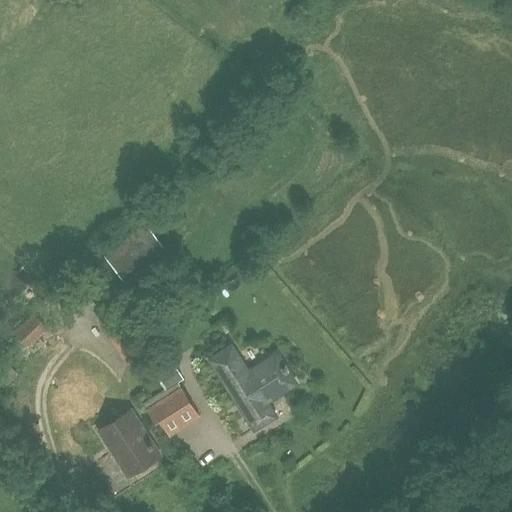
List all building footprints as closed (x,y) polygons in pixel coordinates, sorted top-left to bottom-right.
[(132,337),(114,309),(99,318),(118,346),(129,363),(142,354),(132,337)] [(50,319),(31,337),(39,347),(59,329),(50,319)] [(232,345),(210,359),(255,428),(276,415),(267,401),(296,383),(277,353),(249,372),(232,345)] [(198,414),(182,388),(148,410),(155,422),(159,419),(169,433),(198,414)] [(159,455),(131,411),(100,430),(110,445),(112,444),(131,473),(159,455)]
